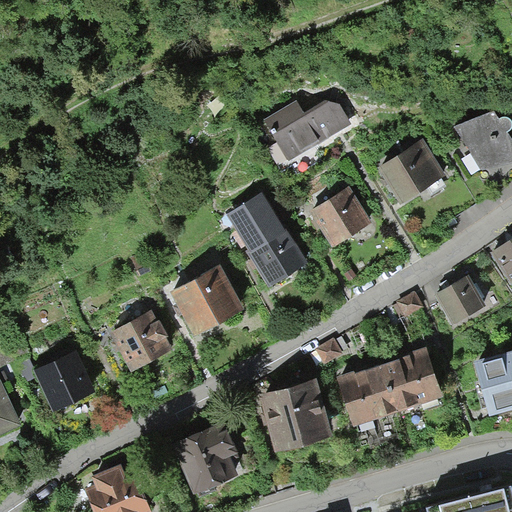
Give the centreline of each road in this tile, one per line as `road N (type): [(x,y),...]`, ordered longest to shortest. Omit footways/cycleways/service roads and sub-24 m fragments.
road 1 (residential): [(1,511),(66,463),(415,279),(511,209)]
road 2 (track): [(396,0),(133,75),(0,157)]
road 3 (residential): [(511,455),(473,455),(273,511)]
